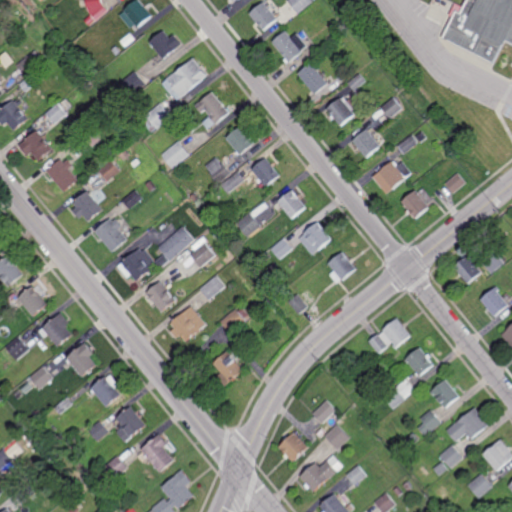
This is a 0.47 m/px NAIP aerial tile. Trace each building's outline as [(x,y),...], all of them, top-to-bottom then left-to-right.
[(110,10),(98,20),(93,14),(88,5),(87,0),(103,0),(104,2),(110,10)] [(140,27),(138,24),(133,28),(122,14),(127,10),(126,9),(138,0),(142,0),(155,15),(140,27)] [(314,0),(315,1),(300,13),(289,0),(314,0)] [(511,0),(511,38),(498,66),(456,46),(479,0),(511,0)] [(267,30),(262,24),(260,26),(257,23),(259,21),(252,13),(265,2),(279,18),(267,30)] [(89,25),(86,20),(93,15),(97,20),(89,25)] [(342,33),(336,26),(347,18),(351,23),(348,26),(349,27),(342,33)] [(169,33),(170,32),(172,35),(171,36),(172,37),(178,33),(185,43),(166,59),(161,53),(160,53),(158,51),(160,50),(153,41),(167,30),(169,33)] [(294,37),(299,32),(310,44),(304,50),(304,51),(292,62),(291,61),(289,62),(286,59),(288,57),(287,56),(286,57),(283,53),(284,52),(278,45),(277,46),(275,44),(277,42),(275,40),(287,30),(294,37)] [(127,47),(122,41),(132,32),(137,39),(127,47)] [(56,53),(53,49),(57,45),(61,49),(56,53)] [(117,55),(113,49),(118,45),(123,51),(117,55)] [(33,73),(33,72),(28,76),(19,64),(38,49),(46,60),(40,65),(41,66),(33,73)] [(211,75),(195,88),(196,90),(193,93),(191,91),(181,99),(176,94),(175,95),(166,83),(197,57),(211,75)] [(319,95),(317,93),(315,95),(312,91),(314,90),(300,73),(314,62),(332,85),(319,95)] [(134,96),(133,95),(127,100),(118,88),(123,83),(122,82),(137,70),(149,84),(134,96)] [(39,81),(35,76),(40,72),(43,77),(39,81)] [(356,90),(350,83),(362,73),(368,80),(356,90)] [(27,91),(21,84),(32,75),(38,82),(27,91)] [(88,90),(84,84),(89,81),(93,87),(88,90)] [(234,112),(219,124),(218,122),(215,123),(213,120),(215,119),(212,115),(213,114),(207,107),(205,109),(201,104),(216,91),(234,112)] [(349,100),(353,97),(360,106),(355,111),(357,114),(354,117),(355,118),(354,119),(353,118),(343,126),(337,118),(334,120),(332,116),(334,115),(329,109),(343,97),(344,98),(347,96),(349,100)] [(391,119),(382,108),(396,97),(405,107),(391,119)] [(17,101),(17,100),(20,102),(18,104),(31,118),(16,130),(9,122),(5,125),(0,118),(0,112),(4,108),(3,108),(5,106),(6,107),(15,99),(17,101)] [(69,110),(63,103),(68,99),(74,106),(69,110)] [(56,124),(47,114),(60,102),(69,112),(56,124)] [(160,128),(154,132),(143,120),(164,103),(175,116),(160,128)] [(456,121),(452,116),(458,111),(462,116),(456,121)] [(244,155),(243,153),(242,155),(239,152),(240,151),(230,138),(244,125),(259,143),(244,155)] [(94,147),(83,134),(92,126),(103,139),(94,147)] [(41,161),(34,152),(30,155),(21,145),(40,129),(55,149),(41,161)] [(368,158),(362,150),(360,151),(357,147),(359,146),(354,141),(369,129),(383,147),(368,158)] [(422,142),(418,136),(424,131),(429,137),(422,142)] [(406,154),(400,147),(415,135),(421,142),(406,154)] [(176,168),(166,154),(183,140),(194,154),(176,168)] [(129,161),(128,159),(126,160),(122,155),(128,149),(134,156),(129,161)] [(224,163),(226,162),(235,173),(222,184),(208,166),(219,157),(224,163)] [(270,187),(256,168),(270,157),(277,166),(276,167),(282,176),(278,179),(279,181),(270,187)] [(66,162),(71,159),(76,165),(72,168),(81,180),(66,192),(49,170),(64,159),(66,162)] [(110,181),(101,170),(114,159),(123,170),(110,181)] [(396,162),(397,161),(400,165),(405,161),(415,174),(389,195),(375,177),(395,161),(396,162)] [(232,193),(225,184),(241,171),(248,180),(232,193)] [(456,193),(448,183),(461,173),(469,183),(456,193)] [(153,191),(148,185),(153,181),(158,187),(153,191)] [(133,209),(125,198),(138,188),(146,199),(133,209)] [(308,207),(303,212),(304,213),(302,215),(301,214),(295,219),(293,216),(291,217),(290,216),(291,215),(290,213),(288,214),(287,213),(288,212),(287,210),(286,211),(284,209),(286,208),(284,205),(282,207),(279,204),(281,203),(280,202),(286,197),(285,195),(288,193),(289,195),(295,190),(308,207)] [(417,219),(412,213),(411,215),(408,211),(409,210),(403,202),(418,190),(432,207),(417,219)] [(90,222),(85,215),(82,218),(75,210),(79,207),(75,203),(89,191),(105,210),(90,222)] [(251,237),(240,223),(253,212),(265,226),(251,237)] [(115,221),(118,218),(125,225),(121,228),(130,238),(115,252),(97,231),(113,217),(115,221)] [(314,255),(301,238),(307,234),(306,233),(320,222),(334,240),(314,255)] [(164,268),(158,262),(152,267),(155,270),(139,282),(134,275),(129,278),(120,266),(143,248),(145,251),(148,248),(158,261),(167,254),(162,248),(181,231),(192,244),(164,268)] [(282,259),(274,248),(285,239),(294,249),(282,259)] [(205,267),(194,254),(209,242),(220,256),(205,267)] [(495,275),(481,258),(495,246),(509,263),(495,275)] [(344,280),(343,280),(339,283),(332,274),(336,271),(329,264),(344,252),(358,269),(344,280)] [(11,287),(0,273),(0,263),(13,253),(22,263),(18,266),(25,275),(11,287)] [(471,284),(464,275),(462,277),(460,274),(462,272),(457,267),(472,255),(485,272),(471,284)] [(213,300),(204,289),(220,275),(229,286),(213,300)] [(164,312),(159,305),(154,308),(144,296),(164,281),(172,291),(179,300),(164,312)] [(35,317),(20,298),(35,286),(50,306),(35,317)] [(511,306),(497,318),(483,300),(500,287),(502,290),(500,291),(511,306)] [(301,316),(290,302),(300,294),(311,308),(301,316)] [(255,315),(251,310),(256,305),(260,310),(255,315)] [(189,342),(183,336),(179,339),(173,331),(177,328),(173,323),(195,306),(210,325),(189,342)] [(255,317),(250,321),(234,336),(223,323),(239,309),(241,311),(246,307),(255,317)] [(60,347),(53,337),(51,338),(49,336),(46,338),(41,331),(63,313),(71,323),(70,324),(74,329),(71,331),(74,335),(60,347)] [(413,336),(397,349),(394,346),(396,344),(395,342),(380,354),(371,341),(380,334),(381,335),(386,332),(385,330),(400,319),(413,336)] [(511,327),(503,335),(511,344),(511,327)] [(18,361),(7,347),(20,337),(31,350),(18,361)] [(99,365),(84,377),(82,374),(81,375),(80,373),(80,372),(79,371),(78,371),(77,369),(76,367),(76,368),(74,366),(74,365),(73,362),(71,364),(68,361),(70,360),(69,358),(88,343),(96,354),(92,356),(99,365)] [(429,356),(431,354),(434,358),(432,360),(437,366),(424,378),(422,376),(420,377),(418,374),(420,373),(410,362),(409,364),(407,362),(422,348),(429,356)] [(239,380),(238,379),(229,387),(220,377),(224,373),(216,364),(231,351),(249,373),(239,380)] [(51,384),(50,383),(41,390),(31,377),(44,367),(54,379),(52,381),(53,382),(51,384)] [(113,381),(116,379),(121,385),(117,388),(124,396),(109,408),(97,393),(95,394),(93,391),(95,390),(94,388),(109,376),(113,381)] [(418,391),(407,399),(408,399),(395,409),(385,396),(398,386),(399,388),(410,379),(418,391)] [(462,397),(449,409),(437,395),(435,396),(432,393),(448,380),(462,397)] [(26,394),(21,389),(29,382),(34,387),(26,394)] [(369,397),(364,391),(370,386),(375,391),(369,397)] [(61,415),(56,408),(69,397),(74,404),(61,415)] [(325,425),(315,414),(329,401),(339,411),(325,425)] [(137,412),(140,409),(146,415),(142,418),(149,426),(129,444),(119,432),(125,427),(118,419),(132,406),(137,412)] [(474,440),(469,434),(459,443),(450,431),(478,408),(492,425),(474,440)] [(433,433),(432,431),(426,436),(419,429),(426,423),(422,419),(434,410),(444,423),(433,433)] [(99,442),(90,430),(101,421),(110,432),(99,442)] [(340,450),(327,437),(340,425),(353,439),(340,450)] [(311,449),(296,463),(291,458),(290,460),(286,456),(289,454),(282,447),(288,441),(286,439),(289,436),(291,438),(296,433),(311,449)] [(413,447),(408,440),(416,433),(421,440),(413,447)] [(171,445),(167,448),(177,460),(163,473),(143,451),(153,442),(152,442),(155,439),(156,440),(163,435),(171,445)] [(511,449),(511,462),(500,472),(486,454),(499,444),(500,444),(504,440),(511,449)] [(453,469),(443,456),(455,446),(465,458),(453,469)] [(0,471),(0,452),(4,449),(13,460),(0,471)] [(116,478),(113,474),(104,481),(98,473),(120,456),(130,468),(116,478)] [(317,495),(311,488),(310,490),(307,486),(308,485),(302,478),(309,472),(307,470),(310,467),(312,469),(318,464),(322,468),(335,456),(346,467),(317,495)] [(442,476),(436,469),(444,463),(450,470),(442,476)] [(358,486),(349,476),(361,466),(369,476),(358,486)] [(370,475),(366,470),(371,466),(375,471),(370,475)] [(182,510),(179,505),(175,509),(177,511),(152,511),(156,509),(155,509),(167,499),(170,503),(174,499),(164,488),(185,470),(195,482),(188,487),(197,497),(182,510)] [(481,499),(471,486),(485,475),(495,488),(481,499)] [(414,490),(411,491),(410,489),(408,490),(405,485),(410,481),(414,486),(412,487),(414,490)] [(21,502),(13,493),(27,482),(34,491),(21,502)] [(400,497),(395,490),(399,487),(405,494),(400,497)] [(390,511),(384,511),(377,503),(388,493),(398,505),(390,511)] [(347,508),(352,504),(356,509),(351,511),(326,511),(323,508),(324,508),(322,506),(337,494),(347,508)]
